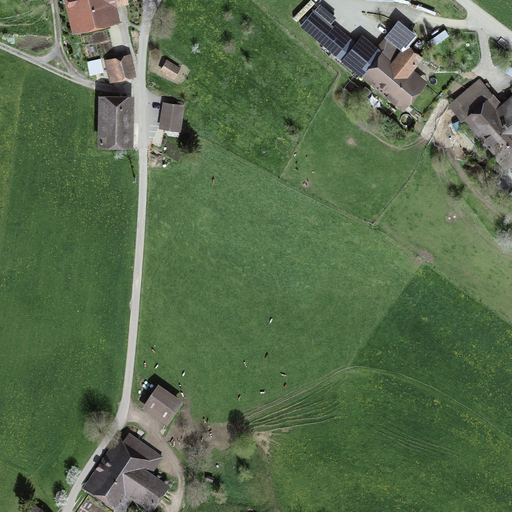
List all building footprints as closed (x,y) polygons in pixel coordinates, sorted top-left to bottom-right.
[(72,0),(78,24),(110,17),(107,2),(115,0),(72,0)] [(332,14),(323,6),(316,14),(325,22),(332,14)] [(354,46),(316,14),(304,28),(342,60),(354,46)] [(342,60),(399,108),(419,85),(406,74),(416,63),(414,61),(415,60),(402,50),(410,41),(395,28),(376,49),(362,36),(354,46),(342,60)] [(127,55),(107,61),(112,78),(132,72),(127,55)] [(100,59),(86,62),(89,75),(103,72),(100,59)] [(165,61),(160,70),(173,78),(178,70),(165,61)] [(488,97),(490,95),(476,79),(447,105),(501,165),(511,155),(511,94),(497,107),(488,97)] [(102,96),(101,106),(94,106),(94,118),(101,118),(101,142),(129,142),(129,100),(119,100),(119,97),(102,96)] [(180,128),(183,107),(169,105),(165,104),(162,126),(180,129),(180,128)] [(148,408),(169,422),(180,405),(160,391),(148,408)] [(120,506),(128,494),(152,511),(167,489),(151,477),(163,459),(131,436),(94,487),(120,506)]
